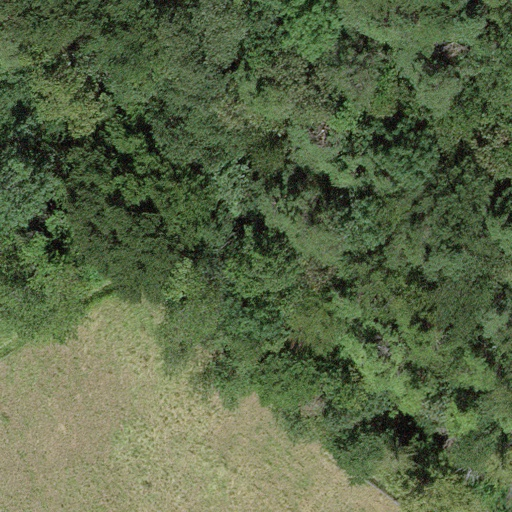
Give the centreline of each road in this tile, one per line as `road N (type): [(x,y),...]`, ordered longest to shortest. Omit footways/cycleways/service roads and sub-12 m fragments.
road 1 (track): [(447,511),(304,392),(189,258)]
road 2 (track): [(84,0),(135,174),(189,258)]
